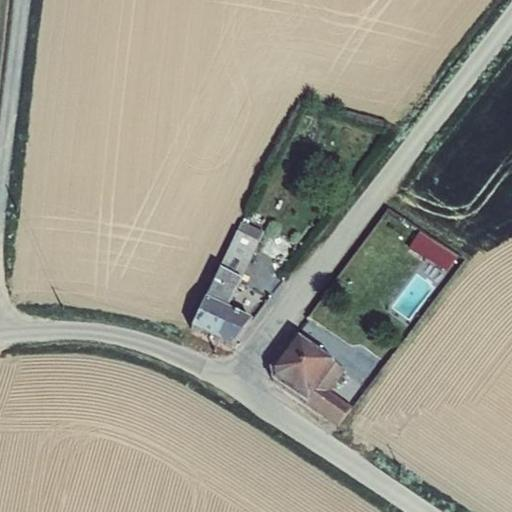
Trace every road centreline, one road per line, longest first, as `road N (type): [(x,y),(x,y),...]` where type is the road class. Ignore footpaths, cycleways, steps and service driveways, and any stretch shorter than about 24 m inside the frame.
road 1 (tertiary): [(511,16),(236,379)]
road 2 (unclassified): [(32,0),(0,260)]
road 3 (tertiary): [(236,379),(111,333),(0,333)]
road 4 (tertiary): [(428,511),(236,379)]
